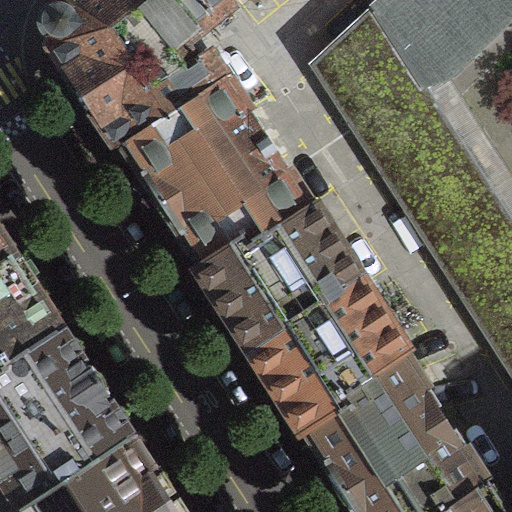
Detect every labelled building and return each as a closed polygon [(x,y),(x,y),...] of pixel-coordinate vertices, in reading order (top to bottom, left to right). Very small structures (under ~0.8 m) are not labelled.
[(117,136),(229,62),(202,20),(228,0),(30,0),(30,4),(60,51),(117,136)] [(511,0),(383,0),(380,3),(431,86),(511,14),(511,0)] [(511,220),(431,86),(380,3),(321,53),(511,365),(511,220)] [(201,262),(313,187),(229,62),(117,136),(201,262)] [(256,344),(368,269),(313,187),(201,262),(256,344)] [(0,222),(0,355),(59,318),(0,222)] [(307,420),(419,346),(368,269),(256,344),(307,420)] [(59,318),(0,355),(0,452),(26,493),(129,427),(59,318)] [(368,511),(441,511),(503,471),(419,346),(307,420),(368,511)] [(183,511),(129,427),(26,493),(38,511),(183,511)] [(511,511),(511,484),(503,471),(441,511),(511,511)]
